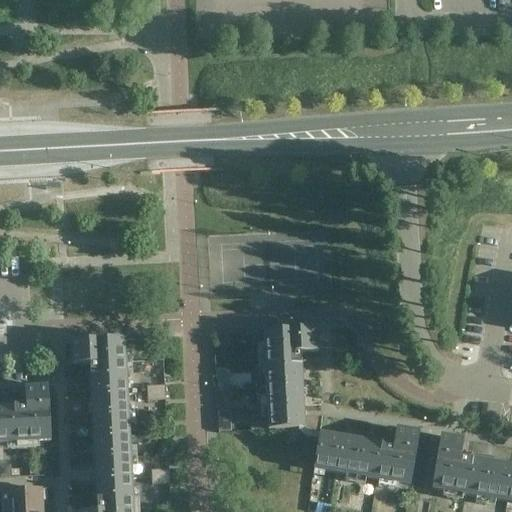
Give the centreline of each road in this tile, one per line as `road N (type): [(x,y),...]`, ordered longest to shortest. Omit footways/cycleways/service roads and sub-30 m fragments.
road 1 (tertiary): [(0,155),(410,133)]
road 2 (residential): [(511,395),(455,386),(418,320),(406,269),(410,133)]
road 3 (residential): [(18,328),(190,319)]
